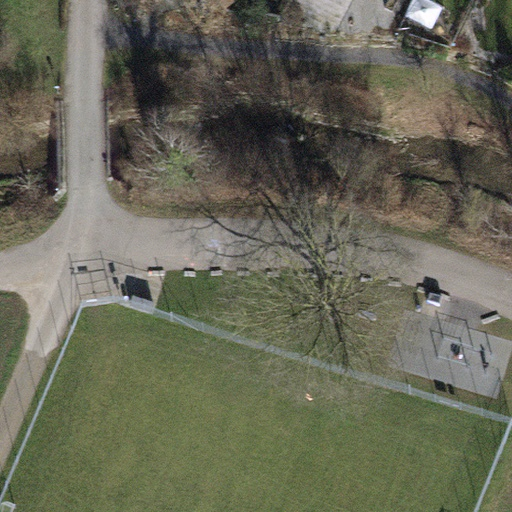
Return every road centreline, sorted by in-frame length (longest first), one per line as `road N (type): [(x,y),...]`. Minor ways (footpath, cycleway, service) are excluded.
road 1 (track): [(75,250),(265,245),(359,253),(466,278),(511,298)]
road 2 (track): [(0,434),(75,250)]
road 3 (unclassified): [(75,250),(84,97)]
